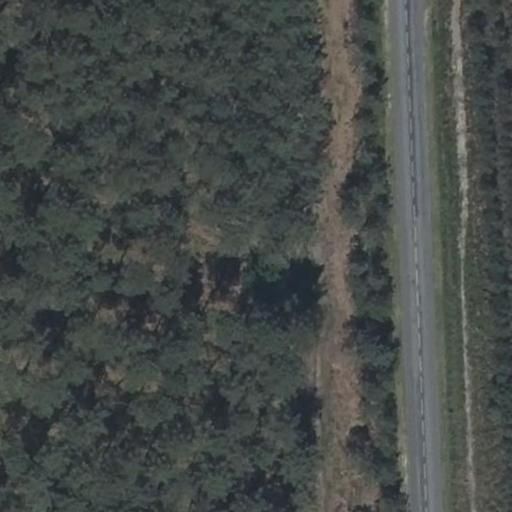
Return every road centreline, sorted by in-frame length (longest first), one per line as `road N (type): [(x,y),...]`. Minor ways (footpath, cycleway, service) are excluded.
road 1 (tertiary): [(405,0),(426,511)]
road 2 (track): [(324,511),(305,0)]
